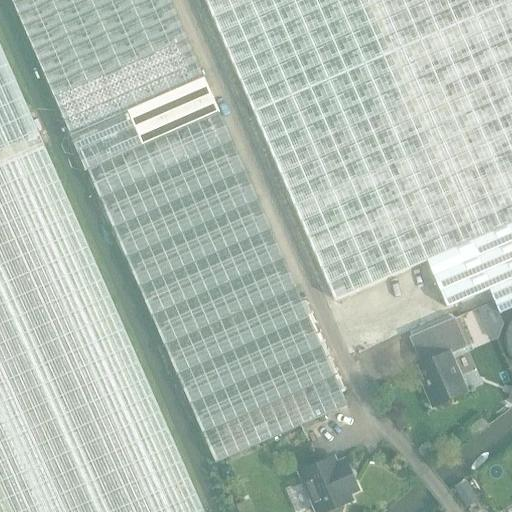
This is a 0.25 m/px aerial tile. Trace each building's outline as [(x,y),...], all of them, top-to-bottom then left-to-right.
[(125,118),(205,83),(168,0),(11,0),(66,121),(216,464),(347,407),(221,118),(141,153),(125,118)] [(511,0),(205,0),(335,301),(427,261),(511,224),(511,0)] [(0,511),(204,511),(205,511),(0,46),(0,511)] [(221,118),(205,83),(125,118),(141,153),(221,118)] [(511,224),(427,261),(447,308),(489,290),(499,313),(511,307),(511,224)] [(493,302),(478,309),(492,341),(497,339),(503,324),(493,302)] [(467,394),(449,353),(465,346),(454,320),(411,338),(422,364),(418,366),(428,389),(425,391),(432,408),(467,394)] [(303,484),(288,490),(298,511),(312,506),(314,511),(341,511),(343,510),(342,506),(351,502),(349,496),(357,492),(344,461),(335,465),(333,459),(298,474),(303,484)] [(234,477),(230,467),(219,471),(224,482),(234,477)]
